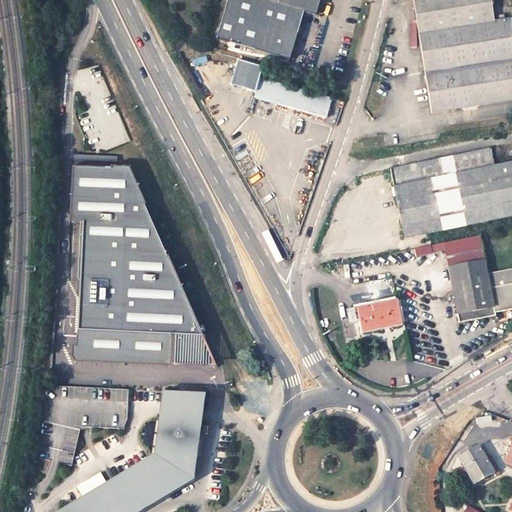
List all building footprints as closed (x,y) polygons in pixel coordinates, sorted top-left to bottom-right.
[(310,12),(269,0),(234,0),(224,39),(297,60),(310,12)] [(326,0),(269,0),(310,12),(322,15),(326,0)] [(491,0),(413,0),(416,18),(492,5),(491,0)] [(492,5),(416,18),(431,113),(511,100),(511,16),(505,18),(504,12),(496,13),(497,19),(494,19),(492,5)] [(268,66),(243,59),(236,84),(261,91),(264,79),(268,66)] [(261,91),(259,98),(330,118),(336,99),(264,79),(261,91)] [(390,169),(404,238),(511,215),(511,161),(492,166),(488,148),(390,169)] [(78,328),(201,334),(180,286),(182,285),(169,255),(167,256),(129,169),(74,166),(71,213),(84,214),(84,222),(78,328)] [(84,214),(71,213),(71,221),(84,222),(84,214)] [(448,266),(485,260),(480,235),(443,243),(444,250),(448,266)] [(415,249),(416,256),(444,250),(443,243),(415,249)] [(511,268),(487,273),(485,260),(448,266),(459,323),(496,316),(495,312),(511,308),(511,268)] [(357,307),(362,332),(401,325),(396,300),(357,307)] [(201,334),(78,328),(76,360),(218,367),(207,343),(205,343),(205,335),(201,334)] [(133,392),(45,387),(43,419),(36,460),(73,466),(81,427),(124,429),(131,422),(133,392)] [(61,511),(141,511),(201,477),(205,396),(165,394),(162,451),(61,511)] [(478,445),(458,456),(473,483),(480,480),(494,472),(478,445)] [(465,489),(469,487),(458,467),(454,470),(465,489)] [(483,484),(496,476),(494,472),(480,480),(483,484)]
